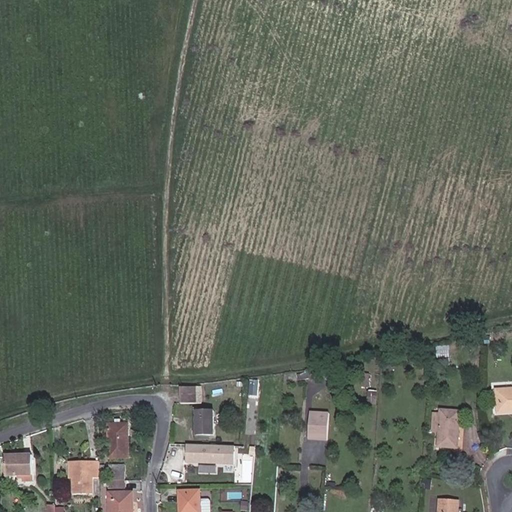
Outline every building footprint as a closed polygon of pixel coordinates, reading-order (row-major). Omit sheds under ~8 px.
[(438,361),(451,361),(451,345),(438,345),(438,361)] [(373,372),(365,371),(363,385),(372,386),(373,372)] [(511,404),(511,383),(496,383),(494,403),(511,404)] [(180,387),(181,396),(202,395),(202,385),(180,387)] [(379,389),(371,388),(371,401),(378,401),(379,389)] [(331,434),(333,408),(313,406),(310,432),(331,434)] [(461,411),(441,409),(441,412),(439,433),(439,446),(457,447),(461,411)] [(216,434),(215,410),(198,410),(198,434),(216,434)] [(439,433),(441,412),(433,411),(431,432),(439,433)] [(108,459),(127,459),(126,425),(120,425),(120,420),(114,420),(114,425),(108,425),(108,459)] [(185,443),(184,461),(232,463),(233,445),(185,443)] [(31,483),(31,458),(5,458),(5,477),(21,477),(21,483),(31,483)] [(202,471),(218,472),(219,465),(202,464),(202,471)] [(99,481),(98,466),(72,467),(72,481),(72,498),(91,497),(91,481),(99,481)] [(116,483),(116,473),(108,473),(109,483),(116,483)] [(201,511),(200,490),(180,491),(180,511),(201,511)] [(132,511),(132,495),(120,496),(120,511),(132,511)] [(458,511),(459,496),(442,495),(441,511),(458,511)] [(117,511),(117,496),(110,496),(109,511),(117,511)]
